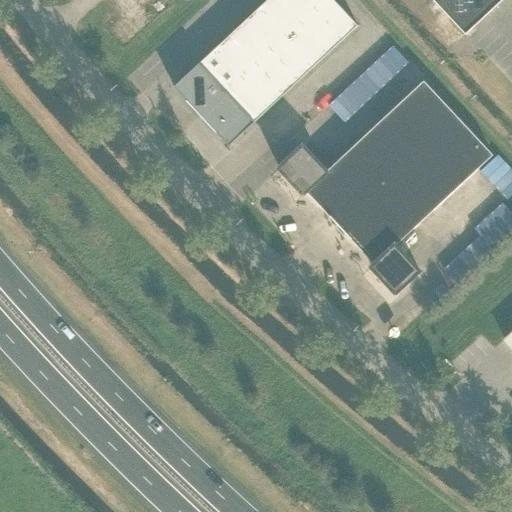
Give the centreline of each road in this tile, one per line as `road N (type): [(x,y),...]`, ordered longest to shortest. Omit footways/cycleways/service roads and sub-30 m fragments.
road 1 (unclassified): [(511,469),(249,246),(22,0)]
road 2 (trunk): [(238,511),(0,266)]
road 3 (trunk): [(0,325),(180,511)]
